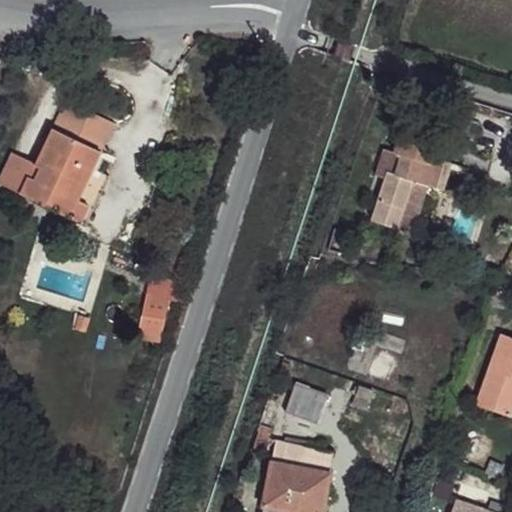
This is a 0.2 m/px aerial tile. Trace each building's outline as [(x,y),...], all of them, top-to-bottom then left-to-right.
[(112,120),(68,94),(21,189),(62,213),(90,162),(112,120)] [(441,140),(403,128),(397,147),(406,151),(399,172),(389,169),(378,199),(406,210),(418,178),(435,184),(442,163),(436,161),(438,157),(441,140)] [(107,172),(90,162),(62,213),(82,221),(107,172)] [(406,210),(378,199),(374,218),(402,226),(406,210)] [(327,220),(320,242),(336,248),(343,226),(327,220)] [(150,292),(146,309),(164,314),(169,296),(150,292)] [(145,309),(141,331),(161,336),(164,314),(146,309),(145,309)] [(511,333),(499,330),(473,399),(510,414),(511,407),(511,333)] [(325,393),(295,382),(286,408),(317,418),(325,393)] [(331,469),(272,458),(267,500),(325,510),(331,469)] [(494,511),(454,498),(449,511),(494,511)]
